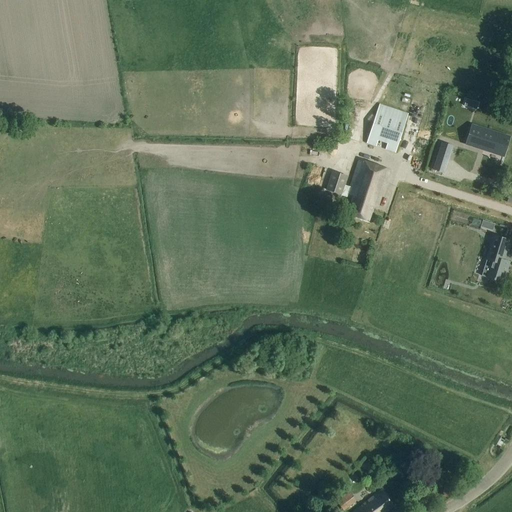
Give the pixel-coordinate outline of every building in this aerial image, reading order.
[(396,150),(408,115),(379,105),(366,144),(376,147),(378,142),(387,145),(385,150),(395,154),(396,150)] [(472,126),(466,145),(479,149),(480,145),(504,153),(503,157),(504,157),(510,138),(472,126)] [(442,143),(437,157),(448,160),(453,146),(442,143)] [(326,190),(347,197),(351,199),(346,215),(367,222),(372,206),(377,208),(389,171),(359,160),(350,188),(344,186),(347,178),(333,172),(326,190)] [(505,275),(508,263),(503,261),(504,256),(509,240),(493,236),(489,251),(486,260),(481,277),(501,283),(504,275),(505,275)] [(474,251),(480,253),(485,239),(478,237),(474,251)] [(386,511),(394,506),(382,491),(354,511),(386,511)] [(350,493),(337,503),(343,511),(356,502),(350,493)]
